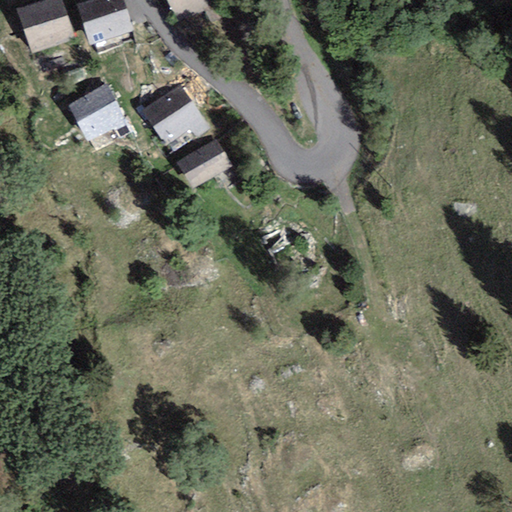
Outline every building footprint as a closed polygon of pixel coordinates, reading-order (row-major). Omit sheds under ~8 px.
[(122,0),(98,0),(76,7),(89,48),(133,34),(122,0)] [(219,0),(170,0),(179,22),(222,6),(219,0)] [(63,2),(19,14),(31,58),(75,45),(63,2)] [(106,91),(71,106),(87,143),(122,128),(106,91)] [(184,92),(144,115),(166,155),(207,132),(184,92)] [(218,152),(184,169),(201,202),(235,185),(218,152)]
